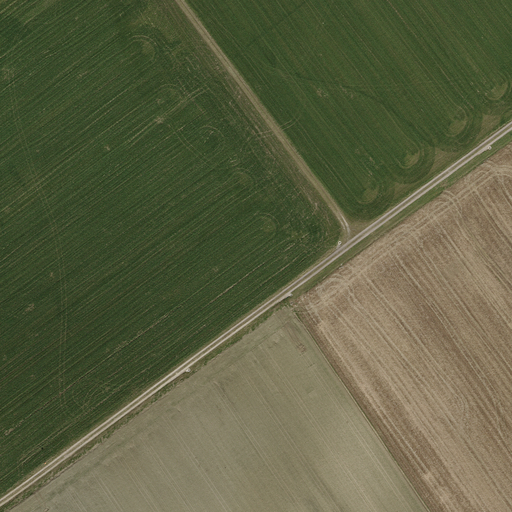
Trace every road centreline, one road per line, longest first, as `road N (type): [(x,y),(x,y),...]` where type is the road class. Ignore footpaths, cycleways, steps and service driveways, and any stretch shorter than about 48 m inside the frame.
road 1 (track): [(511,120),(0,501)]
road 2 (track): [(191,0),(364,228)]
